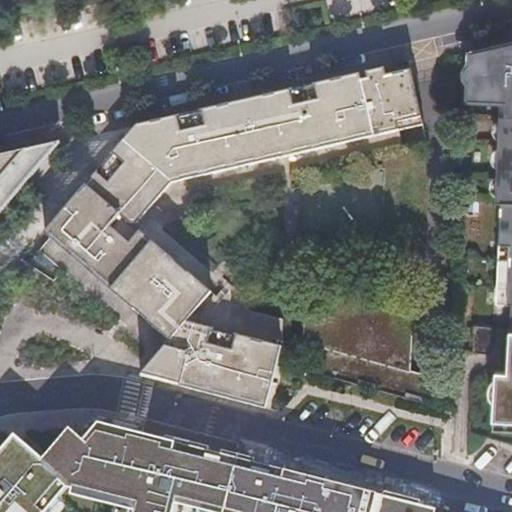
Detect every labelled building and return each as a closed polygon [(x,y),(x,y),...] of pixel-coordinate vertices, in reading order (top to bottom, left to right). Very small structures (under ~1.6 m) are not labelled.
[(511,43),(469,53),(467,100),(506,102),(501,246),(511,246),(507,333),(511,333),(511,43)] [(382,72),(293,92),(136,129),(72,205),(45,237),(132,312),(150,329),(170,345),(139,380),(264,408),(281,350),(188,323),(212,296),(134,231),(170,186),(396,133),(382,72)] [(0,217),(60,146),(0,159),(0,217)] [(492,359),(494,332),(475,331),(473,358),(492,359)] [(511,333),(507,333),(502,333),(500,375),(496,375),(495,381),(494,383),(493,384),(491,386),(490,388),(490,390),(489,392),(489,394),(489,397),(490,399),(490,401),(491,402),(492,404),(493,405),(494,406),(494,412),(506,412),(505,424),(511,424),(511,333)] [(493,423),(505,424),(506,412),(494,412),(493,423)] [(178,444),(92,423),(74,440),(62,429),(33,461),(9,440),(0,450),(0,511),(47,511),(68,488),(133,503),(130,511),(181,511),(182,511),(184,511),(434,511),(437,508),(390,496),(296,473),(178,444)]
